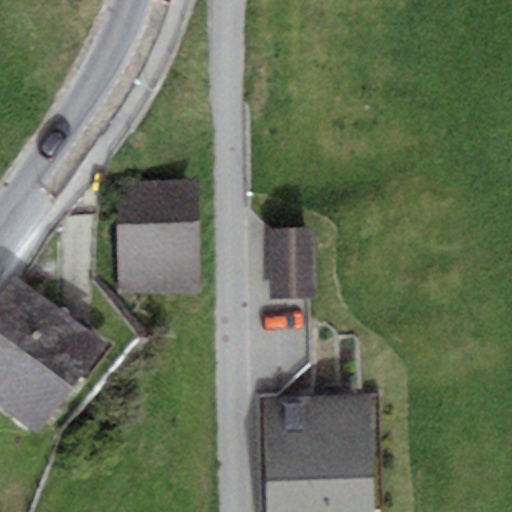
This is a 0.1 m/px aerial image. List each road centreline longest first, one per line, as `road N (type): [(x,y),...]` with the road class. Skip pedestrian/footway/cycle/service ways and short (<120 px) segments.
road 1 (residential): [(230,0),(236,511)]
road 2 (secondary): [(150,0),(86,131),(0,244)]
